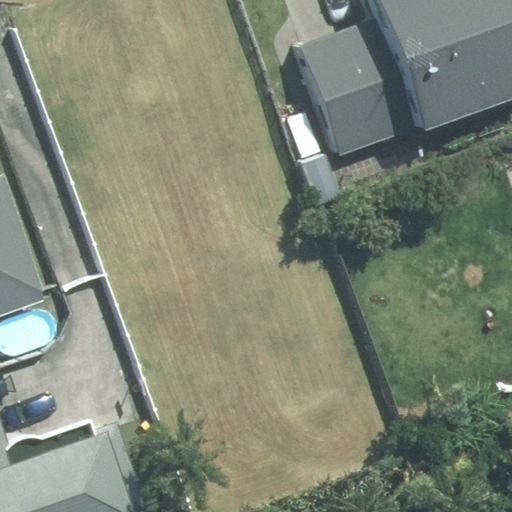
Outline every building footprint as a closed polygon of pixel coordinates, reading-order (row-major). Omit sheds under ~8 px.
[(289,40),(327,150),(511,83),(511,0),(359,0),(364,13),(289,40)] [(331,189),(317,144),(291,154),(306,197),(331,189)] [(0,301),(32,290),(0,199),(0,301)] [(42,363),(0,380),(0,434),(61,410),(42,363)] [(0,436),(0,511),(107,511),(136,502),(103,411),(82,418),(78,409),(0,436)]
